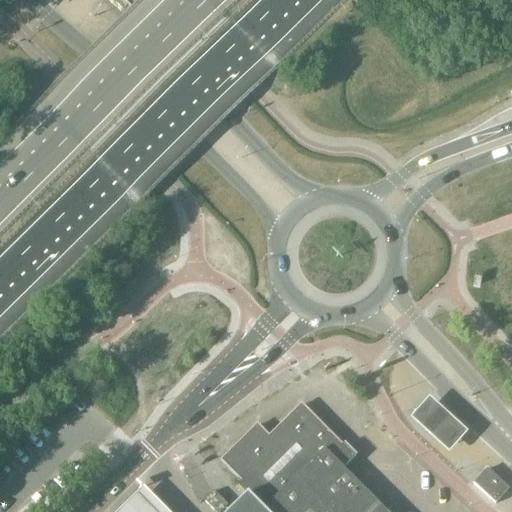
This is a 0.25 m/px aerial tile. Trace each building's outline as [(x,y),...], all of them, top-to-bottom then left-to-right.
[(429,397),(409,419),(448,454),(468,432),(429,397)] [(487,470),(473,484),(495,504),(508,489),(487,470)] [(164,511),(144,491),(122,511),(164,511)] [(213,493),(204,501),(205,502),(214,511),(215,511),(221,511),(228,506),(214,491),(213,493)] [(263,511),(248,496),(231,511),(263,511)]
